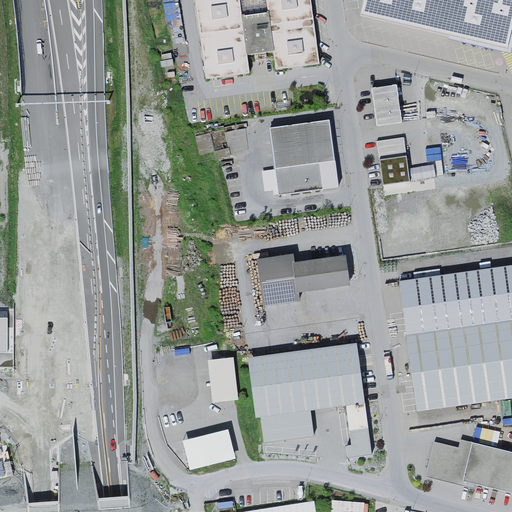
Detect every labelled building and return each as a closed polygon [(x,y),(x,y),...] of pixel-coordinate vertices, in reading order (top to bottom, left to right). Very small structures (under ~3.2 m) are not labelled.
[(313,0),(196,0),(208,84),(323,69),(313,0)] [(511,0),(363,0),(360,18),(511,54),(511,0)] [(372,85),(377,125),(402,122),(398,82),(372,85)] [(331,123),(269,131),(278,199),(323,193),(320,166),(336,164),(331,123)] [(381,155),(406,150),(404,136),(378,140),(381,155)] [(348,257),(264,268),(269,308),(353,297),(348,257)] [(0,350),(9,351),(9,315),(0,315),(0,350)] [(511,323),(408,341),(420,418),(511,403),(511,323)] [(358,345),(249,361),(261,450),(316,442),(312,413),(366,405),(358,345)] [(214,400),(240,397),(235,354),(209,357),(214,400)] [(230,426),(184,436),(191,467),(237,456),(230,426)] [(370,428),(348,431),(350,444),(343,445),(346,461),(374,456),(370,428)] [(511,459),(436,443),(428,482),(511,500),(511,459)] [(332,498),(331,511),(368,511),(369,499),(332,498)] [(317,511),(316,499),(237,511),(236,511),(317,511)]
